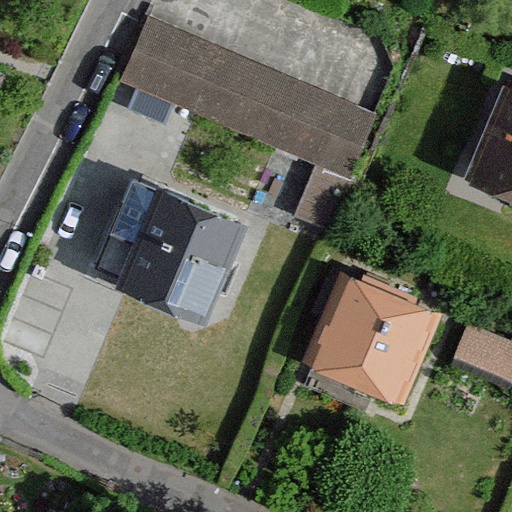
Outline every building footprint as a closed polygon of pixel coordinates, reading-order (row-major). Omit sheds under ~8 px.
[(154,18),(125,87),(317,166),(296,217),(333,232),(383,113),(154,18)] [(470,184),(511,202),(511,89),(510,89),(470,184)] [(91,282),(187,321),(229,217),(133,178),(91,282)] [(329,273),(289,371),(393,412),(432,314),(329,273)] [(511,332),(471,321),(461,357),(511,371),(511,332)]
